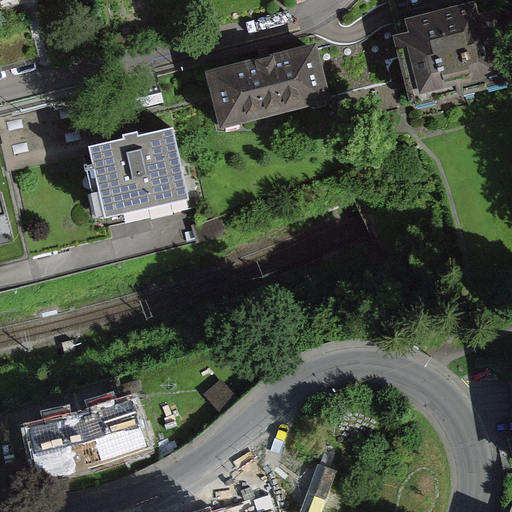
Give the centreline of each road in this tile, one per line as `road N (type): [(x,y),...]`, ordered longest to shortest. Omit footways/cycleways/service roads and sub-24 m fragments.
road 1 (residential): [(474,511),(479,454),(470,421),(422,378),(361,367),(326,371),(203,464),(150,495),(97,511)]
road 2 (residential): [(330,0),(283,23),(0,90)]
